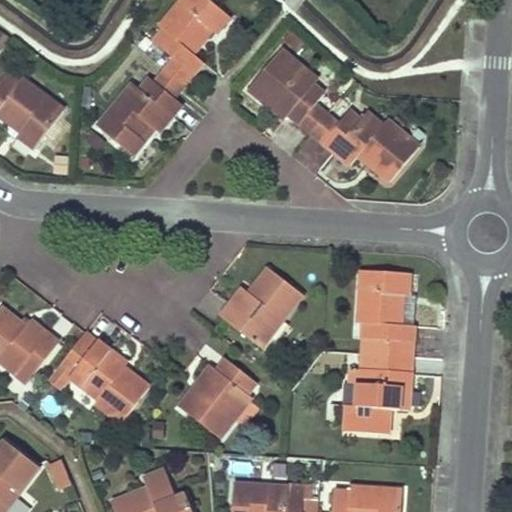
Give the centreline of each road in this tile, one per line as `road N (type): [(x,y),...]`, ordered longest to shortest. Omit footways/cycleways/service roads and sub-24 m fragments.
road 1 (residential): [(454,223),(23,198)]
road 2 (residential): [(479,261),(466,511)]
road 3 (residential): [(482,193),(503,0)]
